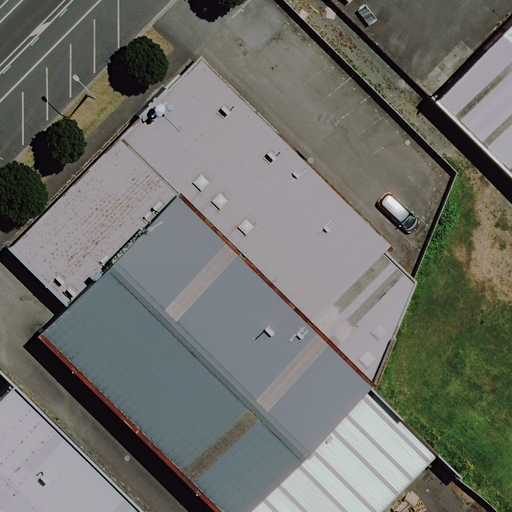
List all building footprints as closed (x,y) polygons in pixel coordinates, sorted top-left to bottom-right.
[(511,2),(406,108),(511,214),(511,2)] [(167,511),(349,511),(402,460),(335,393),(390,288),(177,73),(82,167),(83,168),(0,249),(0,279),(40,320),(8,352),(167,511)] [(511,457),(511,347),(509,350),(485,323),(433,370),(511,457)] [(123,511),(6,394),(0,399),(0,511),(123,511)] [(511,511),(511,493),(501,503),(510,511),(511,511)]
